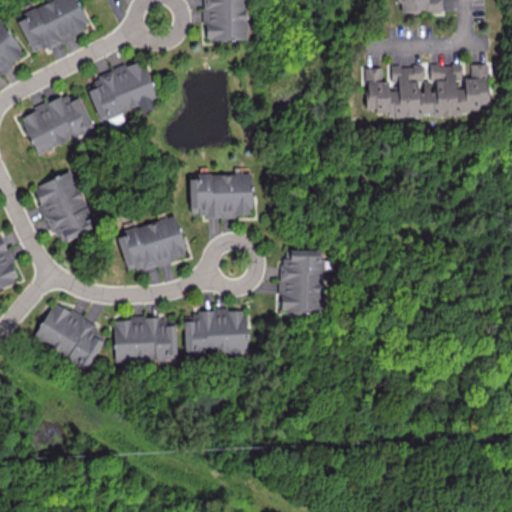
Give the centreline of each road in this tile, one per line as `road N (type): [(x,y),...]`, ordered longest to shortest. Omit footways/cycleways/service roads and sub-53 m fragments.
road 1 (residential): [(155,20),(20,90),(0,110),(2,183),(49,272)]
road 2 (residential): [(49,272),(106,296),(131,297),(193,283),(229,263)]
